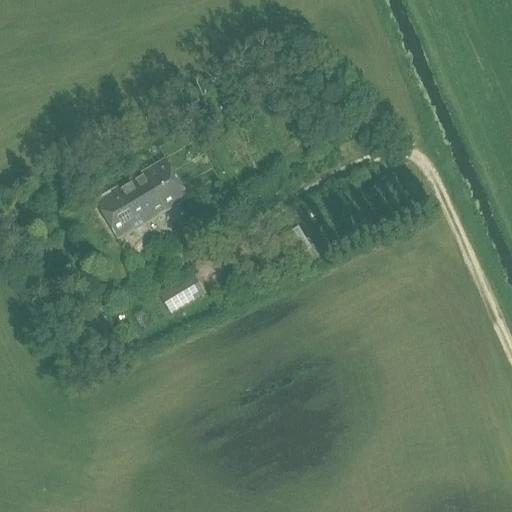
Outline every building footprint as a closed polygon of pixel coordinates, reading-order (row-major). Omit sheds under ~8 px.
[(95,202),(118,240),(188,198),(165,159),(95,202)] [(260,265),(281,252),(273,239),(252,252),(260,265)] [(156,293),(170,316),(205,295),(191,272),(156,293)] [(100,328),(108,324),(100,306),(91,310),(100,328)] [(149,308),(140,314),(152,334),(162,328),(149,308)]
